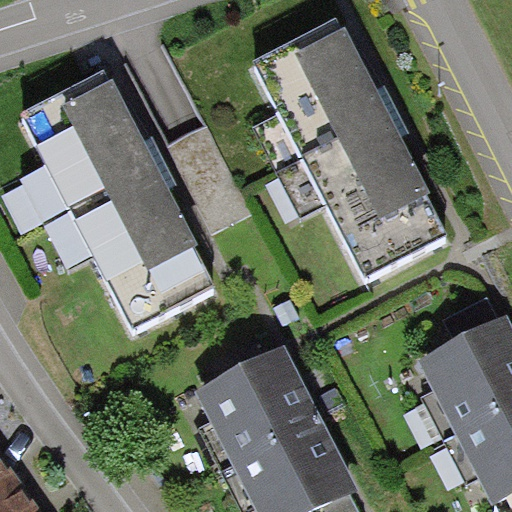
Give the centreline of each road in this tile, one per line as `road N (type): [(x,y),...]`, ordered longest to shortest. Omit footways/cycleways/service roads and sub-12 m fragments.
road 1 (residential): [(0,348),(125,511)]
road 2 (residential): [(433,0),(511,143)]
